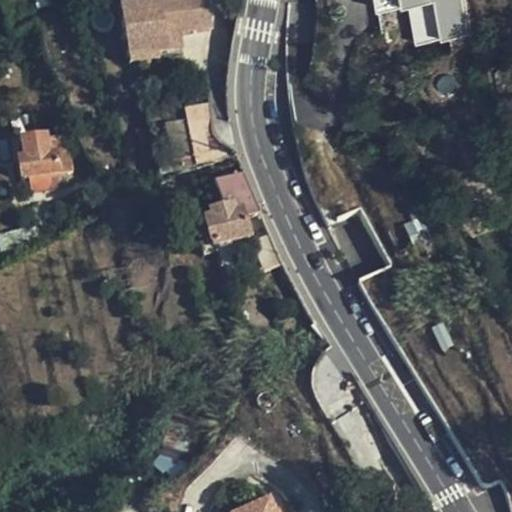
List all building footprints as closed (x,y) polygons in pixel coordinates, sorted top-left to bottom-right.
[(0,0),(0,9),(1,12),(45,2),(51,0),(0,0)] [(69,7),(66,0),(51,0),(45,2),(48,13),(69,7)] [(189,37),(185,19),(209,14),(206,0),(177,0),(125,11),(133,54),(166,47),(165,42),(189,37)] [(469,29),(464,0),(382,0),(383,5),(415,0),(421,37),(469,29)] [(224,77),(228,40),(205,40),(205,47),(207,76),(224,77)] [(238,161),(236,154),(210,132),(209,105),(186,109),(188,127),(168,131),(176,173),(238,161)] [(52,180),(51,158),(46,158),(45,148),(22,149),(23,168),(21,168),(22,187),(44,186),(45,194),(57,193),(57,180),(52,180)] [(261,221),(244,180),(214,191),(222,210),(198,219),(201,226),(194,228),(205,265),(216,262),(214,255),(248,243),(243,227),(258,222),(261,221)] [(425,242),(416,226),(400,234),(410,250),(425,242)]
